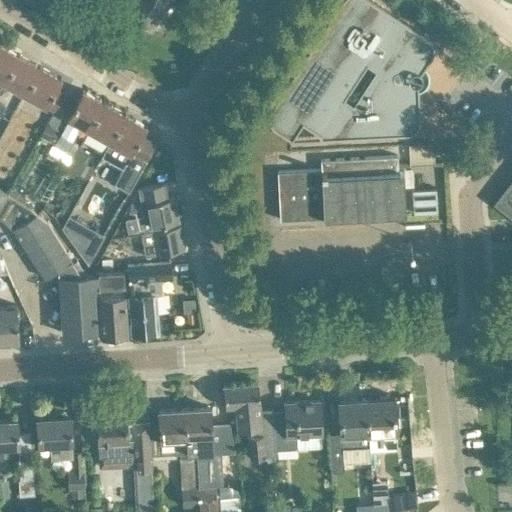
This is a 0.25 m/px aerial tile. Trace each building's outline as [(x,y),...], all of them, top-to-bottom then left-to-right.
[(151,30),(169,1),(166,0),(134,0),(126,14),(151,30)] [(341,0),(272,106),(270,108),(268,111),(268,115),(268,118),(269,121),(271,124),(273,127),(276,129),(292,139),(293,137),(292,137),(302,122),(320,134),(320,136),(320,138),(403,133),(406,133),(410,133),(413,131),(415,129),(417,126),(419,123),(419,120),(420,117),(418,83),(420,81),(421,79),(422,77),(422,74),(421,72),(431,56),(433,53),(433,49),(433,46),(432,42),(430,39),(427,36),(424,34),(371,0),(341,0)] [(0,79),(3,82),(19,54),(0,42),(0,79)] [(24,94),(40,65),(19,54),(3,82),(24,94)] [(55,88),(62,77),(40,65),(24,94),(54,110),(56,111),(66,94),(55,88)] [(89,129),(104,101),(82,89),(76,100),(66,94),(56,111),(63,115),(80,125),(77,132),(85,137),(89,129)] [(110,142),(126,113),(104,101),(89,129),(109,141),(110,142)] [(54,110),(40,135),(41,135),(48,139),(49,140),(63,115),(56,111),(54,110)] [(141,136),(147,125),(126,113),(110,142),(109,141),(101,156),(122,168),(114,183),(129,191),(145,161),(155,144),(141,136)] [(60,133),(53,146),(69,154),(71,155),(77,146),(78,143),(60,133)] [(77,146),(72,155),(83,161),(83,162),(89,152),(77,146)] [(72,155),(66,166),(77,172),(83,161),(72,155)] [(398,170),(398,166),(398,155),(320,159),(321,169),(277,171),(280,220),(405,213),(403,170),(398,170)] [(168,198),(165,183),(139,187),(144,216),(125,219),(128,231),(178,221),(174,197),(168,198)] [(511,184),(498,202),(508,209),(507,211),(508,211),(509,210),(511,212),(511,184)] [(437,212),(436,188),(412,189),(413,213),(437,212)] [(45,278),(58,269),(58,277),(87,275),(76,259),(72,262),(47,223),(29,207),(0,189),(0,217),(5,221),(12,229),(45,278)] [(68,216),(62,227),(70,237),(78,222),(68,216)] [(184,249),(179,225),(141,232),(145,256),(184,249)] [(113,257),(103,258),(103,269),(114,268),(113,257)] [(158,330),(157,317),(155,293),(146,294),(145,279),(171,277),(170,261),(127,265),(132,332),(158,330)] [(102,330),(100,295),(100,286),(124,285),(123,269),(95,271),(95,274),(87,275),(58,277),(62,333),(102,330)] [(124,294),(100,295),(102,330),(102,334),(127,332),(124,294)] [(195,298),(183,299),(184,312),(196,311),(195,298)] [(17,304),(0,305),(0,340),(19,339),(17,304)] [(237,429),(251,428),(252,435),(248,435),(250,457),(275,455),(275,449),(274,450),(272,410),(261,411),(258,382),(223,385),(225,406),(235,405),(237,429)] [(393,396),(366,398),(369,445),(382,444),(383,460),(398,459),(394,395),(393,395),(393,396)] [(369,445),(366,398),(339,400),(339,398),(338,398),(342,463),(357,462),(356,446),(369,445)] [(273,410),(272,410),(274,450),(275,449),(297,448),(296,434),(322,433),(320,400),(284,402),(285,416),(273,416),(273,410)] [(210,407),(184,408),(187,453),(229,450),(223,422),(211,422),(210,407)] [(187,453),(184,408),(158,410),(159,420),(148,421),(150,455),(187,453)] [(38,444),(50,443),(51,459),(73,457),(74,471),(67,472),(68,487),(84,486),(82,451),(73,451),(70,415),(66,415),(66,412),(55,413),(55,416),(37,417),(38,444)] [(150,455),(148,421),(133,422),(133,424),(127,424),(126,412),(96,414),(98,456),(115,455),(115,460),(135,459),(135,458),(138,458),(138,468),(151,468),(150,455)] [(17,418),(0,419),(0,502),(8,502),(7,483),(6,484),(3,446),(19,445),(17,418)] [(35,494),(32,448),(19,449),(21,482),(20,483),(21,495),(35,494)] [(199,504),(197,465),(196,457),(179,458),(183,505),(199,504)] [(216,511),(215,486),(211,487),(209,463),(197,465),(199,504),(200,511),(216,511)] [(385,496),(387,510),(418,505),(416,491),(385,496)] [(386,501),(374,503),(375,511),(387,509),(386,501)]
